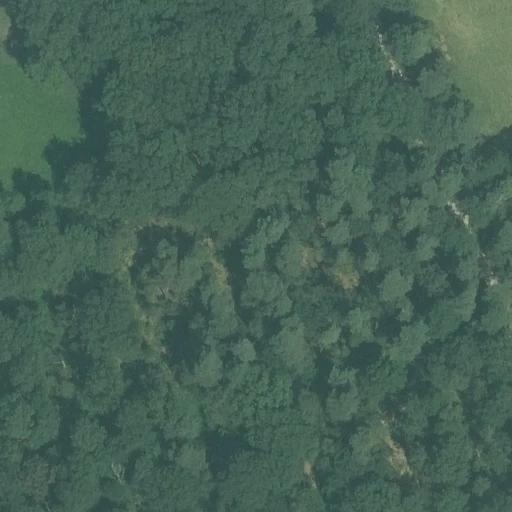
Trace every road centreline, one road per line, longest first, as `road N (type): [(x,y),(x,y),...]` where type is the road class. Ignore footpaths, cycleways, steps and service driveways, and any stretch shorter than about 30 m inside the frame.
road 1 (track): [(511,337),(0,436)]
road 2 (track): [(511,326),(367,0)]
road 3 (track): [(390,52),(143,98)]
